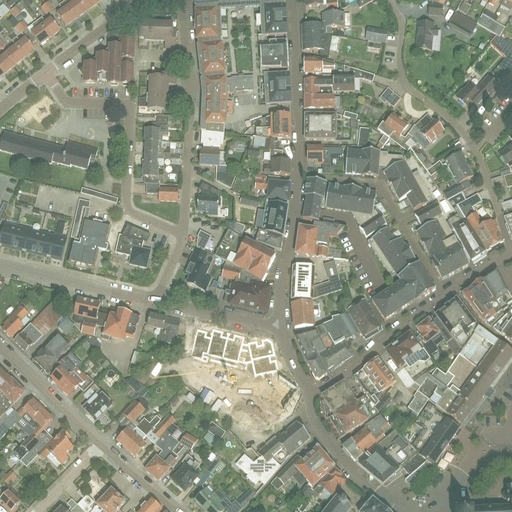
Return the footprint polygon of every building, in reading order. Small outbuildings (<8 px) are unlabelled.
[(67,0),(63,3),(76,20),(86,13),(87,12),(80,1),(78,0),(77,1),(72,5),(68,0),(67,0)] [(87,12),(98,5),(93,0),(78,0),(80,1),(87,12)] [(195,7),(195,11),(219,10),(219,8),(235,7),(234,0),(231,0),(220,1),(217,1),(217,6),(212,6),(195,7)] [(244,6),(244,0),(234,0),(235,7),(235,11),(236,12),(236,13),(237,13),(237,14),(238,14),(239,15),(240,15),(241,15),(242,15),(243,14),(244,13),(244,12),(245,11),(245,10),(244,6)] [(305,6),(305,9),(319,7),(320,11),(337,9),(336,0),(304,0),(305,2),(304,3),(304,5),(305,6)] [(359,0),(356,2),(360,9),(373,2),(372,0),(359,0)] [(453,0),(450,7),(455,10),(459,1),(461,1),(462,0),(453,0)] [(510,3),(504,0),(501,6),(506,9),(510,3)] [(511,0),(503,0),(504,0),(510,3),(506,9),(511,12),(511,9),(511,0)] [(54,10),(49,2),(41,8),(46,16),(54,10)] [(66,28),(76,20),(63,3),(59,6),(62,12),(57,16),(66,28)] [(472,7),(464,3),(459,12),(467,16),(472,7)] [(429,5),(428,16),(442,17),(443,6),(429,5)] [(3,6),(0,8),(0,16),(2,19),(10,12),(3,6)] [(261,23),(285,21),(284,6),(260,8),(261,23)] [(16,8),(10,13),(15,19),(21,14),(16,8)] [(196,26),(220,25),(219,10),(195,11),(196,26)] [(486,10),(483,15),(493,21),(495,16),(486,10)] [(448,26),(469,39),(476,25),(465,19),(455,13),(448,26)] [(322,29),(332,29),(344,28),(343,14),(337,14),(322,15),(322,25),(322,29)] [(487,31),(493,21),(483,15),(482,15),(476,25),(480,27),(487,31)] [(13,18),(9,22),(14,28),(18,24),(13,18)] [(51,19),(46,24),(42,19),(37,22),(50,39),(60,31),(51,19)] [(262,37),(286,36),(285,21),(261,23),(262,37)] [(505,28),(493,21),(487,31),(495,36),(499,39),(505,28)] [(50,39),(37,22),(32,26),(36,31),(31,35),(40,46),(50,39)] [(23,23),(19,26),(24,32),(28,29),(23,23)] [(150,40),(150,23),(139,23),(139,33),(139,40),(150,40)] [(161,40),(162,23),(150,23),(150,40),(161,40)] [(162,23),(161,40),(164,40),(164,50),(175,51),(176,30),(172,30),(173,24),(162,23)] [(418,24),(416,50),(430,51),(432,37),(436,38),(437,30),(432,30),(433,25),(418,24)] [(221,40),(220,25),(196,26),(197,41),(221,40)] [(322,29),(322,25),(302,26),(302,35),(329,34),(332,35),(332,29),(322,29)] [(20,35),(24,32),(19,26),(15,29),(20,35)] [(369,30),(367,41),(368,41),(381,43),(384,44),(386,33),(369,30)] [(432,37),(430,51),(439,52),(440,39),(441,31),(437,30),(436,38),(432,37)] [(329,34),(302,35),(302,52),(319,52),(319,57),(323,57),(328,58),(332,35),(329,34)] [(508,78),(511,72),(511,46),(499,39),(495,36),(489,44),(505,59),(498,68),(508,78)] [(25,39),(21,43),(16,39),(12,42),(16,47),(25,59),(35,51),(25,39)] [(123,39),(113,46),(108,46),(108,50),(101,55),(96,55),(95,59),(88,65),(84,65),(84,68),(81,70),(84,74),(84,84),(96,85),(96,82),(108,82),(108,85),(132,86),(133,67),(128,67),(128,60),(133,60),(134,45),(130,40),(123,39)] [(259,57),(287,55),(286,40),(285,40),(285,41),(260,42),(260,43),(262,43),(263,51),(259,51),(259,57)] [(368,41),(367,49),(380,51),(381,43),(368,41)] [(197,47),(199,62),(223,59),(222,44),(197,47)] [(16,67),(25,59),(16,47),(6,55),(16,67)] [(5,56),(0,60),(0,70),(4,76),(14,68),(16,67),(6,55),(5,56)] [(287,55),(259,57),(259,62),(264,62),(264,69),(261,69),(262,70),(288,69),(287,55)] [(322,60),(312,57),(304,57),(304,74),(322,74),(322,71),(334,71),(334,63),(322,60)] [(225,74),(223,59),(199,62),(201,77),(225,74)] [(304,81),(304,98),(332,98),(332,95),(332,89),(334,89),(334,93),(351,93),(354,93),(354,85),(354,81),(362,81),(372,84),(374,76),(344,66),(344,76),(334,76),(334,81),(304,81)] [(148,88),(165,89),(165,85),(175,85),(176,75),(155,74),(155,77),(149,77),(148,88)] [(265,91),(289,90),(288,75),(264,76),(265,91)] [(220,147),(223,147),(224,135),(205,133),(206,125),(224,126),(226,126),(226,115),(227,102),(227,95),(234,94),(234,93),(254,92),(253,77),(232,78),(232,80),(226,80),(225,78),(201,81),(203,96),(202,118),(201,133),(202,133),(201,145),(203,145),(220,147)] [(458,99),(457,100),(468,110),(472,105),(477,110),(498,88),(488,78),(478,89),(480,92),(478,95),(469,87),(464,93),(462,91),(456,97),(458,99)] [(165,100),(165,89),(148,88),(148,99),(165,100)] [(387,104),(395,96),(393,94),(394,94),(388,89),(379,100),(385,105),(386,103),(387,104)] [(290,105),(289,90),(265,91),(266,106),(290,105)] [(393,109),(401,100),(395,95),(395,96),(387,104),(393,109)] [(304,98),(304,109),(333,109),(332,98),(304,98)] [(148,108),(148,99),(139,99),(138,107),(148,108)] [(164,111),(165,100),(148,99),(148,108),(147,110),(161,111),(164,111)] [(345,112),(344,118),(350,120),(356,121),(357,116),(345,112)] [(333,113),(305,113),(305,140),(313,140),(335,141),(335,121),(341,121),(341,117),(335,115),(335,113),(333,113)] [(255,122),(263,120),(261,115),(248,120),(250,125),(255,122)] [(414,127),(408,135),(411,140),(419,133),(420,134),(434,122),(429,117),(427,115),(422,119),(414,127)] [(270,151),(274,151),(274,150),(276,139),(290,139),(290,116),(271,117),(263,120),(255,122),(255,128),(255,138),(254,149),(270,151)] [(378,131),(408,152),(410,149),(405,145),(411,140),(408,135),(405,139),(401,136),(404,132),(408,126),(400,120),(393,116),(385,126),(383,124),(378,131)] [(167,134),(168,126),(168,121),(175,121),(175,118),(168,117),(160,117),(157,117),(157,125),(152,125),(152,129),(152,131),(144,130),(144,142),(145,142),(161,143),(162,134),(167,134)] [(443,132),(441,130),(442,129),(439,126),(438,127),(434,122),(420,134),(419,133),(411,140),(405,145),(410,149),(411,150),(414,148),(416,146),(418,145),(425,152),(438,140),(437,138),(443,132)] [(206,125),(205,133),(224,135),(224,126),(206,125)] [(358,146),(367,147),(369,129),(360,128),(358,146)] [(97,152),(67,144),(65,150),(62,149),(60,149),(49,146),(47,145),(45,145),(33,141),(31,141),(29,140),(22,139),(16,137),(14,136),(12,136),(3,134),(0,146),(0,151),(51,166),(51,163),(69,168),(70,166),(87,171),(90,159),(95,160),(95,158),(96,156),(97,152)] [(145,149),(145,154),(157,155),(161,155),(163,155),(163,151),(161,151),(161,143),(145,142),(145,144),(144,145),(143,148),(145,149)] [(163,151),(163,155),(174,156),(180,156),(182,156),(182,150),(166,150),(166,143),(161,143),(161,151),(163,151)] [(511,144),(507,148),(508,149),(499,156),(506,166),(507,165),(508,168),(509,169),(511,166),(511,144)] [(200,152),(219,153),(220,147),(203,145),(203,148),(201,148),(200,152)] [(307,146),(307,162),(315,162),(315,165),(322,165),(322,174),(322,175),(334,175),(334,167),(331,167),(331,156),(340,156),(342,156),(342,146),(313,146),(307,146)] [(426,172),(433,167),(428,162),(428,160),(423,154),(417,153),(414,148),(411,150),(426,172)] [(248,149),(247,158),(259,159),(260,151),(248,149)] [(274,150),(274,151),(270,151),(269,161),(272,161),(272,169),(265,168),(264,174),(268,174),(271,174),(271,175),(289,176),(289,161),(282,161),(282,151),(274,150)] [(412,208),(414,212),(434,201),(418,173),(412,176),(402,158),(388,157),(388,154),(380,154),(380,153),(363,151),(363,152),(348,151),(346,175),(361,176),(361,177),(378,178),(379,170),(385,170),(386,173),(384,173),(388,180),(387,181),(395,196),(396,195),(400,202),(407,198),(412,208)] [(200,166),(216,167),(216,174),(230,175),(230,174),(230,167),(226,167),(219,167),(219,153),(200,152),(200,166)] [(144,165),(144,166),(156,167),(157,161),(163,162),(163,160),(163,155),(161,155),(157,155),(145,154),(144,160),(143,161),(143,164),(144,165)] [(451,175),(467,166),(461,155),(445,163),(445,164),(451,175)] [(426,172),(431,177),(444,168),(442,166),(440,162),(433,167),(426,172)] [(158,167),(156,167),(144,166),(143,166),(143,178),(144,178),(154,179),(154,181),(163,182),(163,174),(158,174),(158,167)] [(473,177),(467,166),(451,175),(454,180),(447,184),(449,188),(442,192),(447,202),(461,194),(463,193),(459,185),(467,181),(473,177)] [(511,174),(509,169),(508,168),(499,170),(501,177),(503,176),(511,174)] [(511,173),(511,174),(503,176),(507,189),(511,186),(511,173)] [(230,175),(216,174),(215,181),(231,189),(237,174),(230,174),(230,175)] [(279,184),(268,183),(268,181),(265,181),(256,180),(255,190),(268,191),(267,200),(288,203),(290,185),(279,184)] [(386,225),(384,222),(377,211),(374,211),(376,199),(376,194),(361,191),(361,190),(344,187),(344,189),(329,186),(328,189),(325,189),(326,183),(307,180),(305,197),(306,197),(303,220),(314,222),(319,223),(321,209),(351,213),(360,228),(359,229),(366,239),(386,225)] [(459,185),(463,193),(471,189),(467,181),(459,185)] [(202,193),(202,199),(204,199),(204,194),(205,192),(208,194),(210,188),(218,192),(218,194),(223,197),(223,194),(202,182),(198,191),(202,193)] [(146,195),(158,196),(158,202),(177,203),(178,190),(159,190),(160,185),(146,185),(146,195)] [(205,192),(204,194),(204,199),(202,199),(198,199),(197,213),(207,213),(207,216),(217,216),(218,208),(220,208),(221,200),(215,200),(216,198),(218,194),(218,192),(210,188),(208,194),(205,192)] [(82,189),(81,194),(117,205),(118,200),(112,198),(82,189)] [(448,221),(470,262),(471,263),(486,253),(467,224),(465,221),(457,207),(466,202),(461,194),(447,202),(449,206),(452,210),(457,217),(448,221)] [(257,208),(259,207),(261,200),(242,196),(239,205),(250,208),(257,209),(257,208)] [(477,196),(466,202),(457,207),(465,221),(475,215),(472,208),(481,202),(477,196)] [(76,217),(71,239),(75,239),(76,240),(83,208),(87,209),(89,210),(90,203),(79,200),(76,217)] [(511,200),(499,205),(502,214),(511,210),(511,200)] [(0,225),(8,207),(4,205),(2,209),(0,213),(0,225)] [(286,217),(287,209),(268,205),(267,213),(258,211),(257,219),(266,221),(285,223),(286,217)] [(442,215),(437,205),(416,217),(423,230),(417,233),(420,240),(419,240),(428,255),(429,255),(432,261),(434,261),(435,263),(432,265),(441,282),(470,266),(469,265),(442,215)] [(101,252),(105,253),(108,253),(109,253),(110,252),(111,251),(111,250),(110,249),(110,248),(108,248),(107,247),(105,247),(110,229),(102,227),(103,224),(98,223),(93,222),(92,225),(87,224),(88,221),(90,212),(91,210),(89,210),(87,209),(80,241),(76,240),(75,239),(69,264),(77,265),(76,269),(86,271),(86,268),(94,269),(98,252),(101,252)] [(511,210),(502,214),(509,235),(511,240),(511,210)] [(467,224),(486,253),(504,243),(495,228),(496,227),(493,221),(492,222),(490,220),(488,218),(486,218),(482,220),(481,221),(482,224),(483,226),(481,228),(477,222),(479,221),(475,215),(465,221),(467,224)] [(266,221),(257,219),(255,230),(264,233),(266,221)] [(264,233),(283,238),(284,228),(285,223),(266,221),(264,233)] [(65,224),(59,222),(56,234),(62,235),(65,224)] [(295,256),(326,260),(327,258),(332,259),(341,260),(342,252),(328,250),(328,246),(327,246),(329,235),(337,236),(346,227),(319,223),(314,222),(313,230),(299,228),(295,256)] [(234,223),(225,223),(225,230),(228,232),(234,235),(234,223)] [(234,235),(241,238),(245,227),(234,223),(234,235)] [(124,256),(131,258),(129,266),(146,270),(150,252),(141,251),(143,242),(146,242),(150,235),(127,224),(121,237),(120,236),(116,254),(124,256)] [(0,247),(12,250),(17,228),(4,225),(0,242),(0,247)] [(17,228),(12,250),(24,253),(29,231),(17,228)] [(264,233),(255,230),(253,236),(260,238),(258,245),(280,252),(283,238),(264,233)] [(395,243),(387,230),(368,243),(374,252),(387,271),(389,274),(392,279),(396,276),(401,283),(389,291),(380,297),(372,302),(385,322),(415,302),(416,303),(436,290),(406,246),(405,246),(401,240),(395,243)] [(41,234),(29,231),(24,253),(36,256),(41,234)] [(200,232),(197,238),(197,239),(198,239),(197,241),(197,248),(204,251),(206,248),(210,241),(211,238),(200,232)] [(228,232),(215,256),(226,262),(233,265),(241,270),(262,282),(264,278),(266,274),(269,268),(275,257),(241,238),(234,235),(228,232)] [(48,259),(54,237),(41,234),(36,256),(48,259)] [(61,262),(66,240),(54,237),(48,259),(61,262)] [(201,269),(207,256),(195,250),(188,268),(184,275),(190,277),(187,284),(205,292),(208,287),(210,280),(205,278),(208,272),(201,269)] [(201,269),(208,272),(213,258),(207,256),(201,269)] [(260,288),(262,282),(241,270),(233,265),(226,262),(222,279),(231,281),(227,296),(225,296),(224,303),(229,304),(229,306),(264,314),(270,290),(260,288)] [(333,264),(324,267),(328,279),(337,276),(333,264)] [(292,284),(313,285),(314,268),(293,267),(292,284)] [(481,281),(480,282),(487,292),(488,291),(502,313),(511,305),(511,302),(496,271),(481,281)] [(313,285),(292,284),(291,300),(311,301),(312,301),(342,291),(337,276),(328,279),(329,283),(313,289),(313,285)] [(491,328),(504,316),(502,313),(488,291),(487,292),(480,282),(462,295),(482,322),(491,328)] [(100,305),(77,300),(73,316),(74,317),(73,324),(79,326),(79,325),(83,326),(81,333),(88,335),(94,336),(96,327),(99,328),(104,316),(97,314),(100,305)] [(452,340),(462,353),(478,331),(471,321),(455,300),(444,308),(445,309),(435,317),(436,318),(440,324),(452,340)] [(349,315),(360,334),(363,339),(364,339),(365,341),(373,336),(372,333),(380,328),(379,326),(367,306),(364,301),(348,310),(349,315)] [(60,326),(67,319),(52,303),(41,315),(31,325),(43,337),(56,323),(60,326)] [(319,306),(311,307),(311,304),(292,306),(294,329),(299,329),(313,328),(312,318),(319,318),(319,312),(319,306)] [(337,306),(340,317),(349,315),(348,310),(346,304),(337,306)] [(511,342),(511,308),(510,311),(511,312),(505,317),(492,329),(508,341),(508,340),(511,342)] [(23,327),(19,324),(28,316),(21,309),(19,310),(5,325),(6,326),(2,331),(11,340),(23,327)] [(104,316),(99,328),(105,329),(102,336),(103,336),(102,340),(108,342),(109,339),(124,343),(125,338),(132,317),(130,316),(130,314),(126,313),(124,314),(118,312),(116,318),(114,317),(113,317),(109,316),(109,317),(104,316)] [(132,317),(125,338),(134,340),(141,318),(133,315),(132,317)] [(344,343),(360,334),(349,315),(340,317),(331,319),(332,322),(315,330),(316,333),(294,338),(306,363),(317,358),(344,343)] [(165,321),(166,320),(150,316),(147,328),(160,331),(158,343),(174,346),(176,337),(179,324),(165,321)] [(436,318),(430,322),(434,328),(440,324),(436,318)] [(67,319),(58,328),(64,335),(70,328),(71,329),(74,326),(73,324),(67,319)] [(423,343),(421,344),(427,357),(429,359),(439,351),(437,348),(444,342),(446,345),(452,340),(440,324),(434,328),(430,322),(428,320),(416,330),(421,336),(419,338),(423,343)] [(25,353),(33,345),(34,346),(43,337),(31,325),(14,343),(25,353)] [(460,356),(494,382),(511,358),(511,353),(480,329),(478,331),(462,353),(459,356),(460,356)] [(196,331),(189,358),(202,361),(203,355),(238,363),(245,364),(251,363),(255,377),(262,375),(263,379),(268,383),(259,395),(284,412),(298,393),(273,375),(273,376),(272,373),(278,371),(275,361),(274,356),(271,343),(266,340),(261,341),(256,342),(247,344),(247,345),(245,346),(242,345),(244,338),(234,336),(228,335),(222,333),(212,331),(211,335),(206,333),(196,331)] [(427,357),(421,344),(418,345),(410,334),(402,340),(386,352),(401,373),(397,376),(406,389),(410,389),(411,389),(415,385),(428,376),(427,376),(435,369),(431,363),(429,359),(427,357)] [(57,335),(53,340),(32,361),(48,376),(50,375),(59,366),(55,362),(70,347),(61,338),(57,335)] [(101,346),(93,338),(94,336),(88,335),(86,340),(96,350),(101,346)] [(176,337),(174,346),(182,348),(184,339),(176,337)] [(352,357),(352,356),(344,343),(317,358),(325,373),(327,372),(328,374),(352,357)] [(60,388),(77,371),(83,365),(71,353),(59,366),(50,375),(52,378),(51,379),(52,381),(51,382),(55,385),(56,384),(60,388)] [(169,385),(172,379),(171,379),(158,369),(148,384),(143,380),(156,362),(166,369),(169,366),(152,355),(135,380),(144,387),(149,390),(150,391),(159,378),(169,385)] [(437,370),(431,378),(446,389),(473,410),(494,382),(460,356),(459,356),(445,376),(437,370)] [(325,373),(317,358),(306,363),(315,380),(319,381),(326,376),(325,373)] [(367,395),(366,397),(375,409),(386,395),(391,390),(389,388),(395,383),(377,359),(354,377),(367,395)] [(87,377),(85,379),(77,371),(60,388),(64,392),(63,393),(67,397),(68,396),(69,397),(77,388),(83,394),(93,384),(87,377)] [(0,392),(1,393),(12,382),(3,373),(0,376),(0,392)] [(446,389),(431,378),(428,376),(415,385),(411,389),(417,393),(414,398),(415,399),(408,409),(419,416),(429,402),(462,426),(473,410),(446,389)] [(132,379),(124,381),(139,394),(145,387),(135,381),(132,379)] [(5,415),(14,406),(25,395),(12,382),(1,393),(0,394),(0,427),(1,426),(9,418),(9,417),(9,418),(5,415)] [(89,403),(83,409),(85,411),(89,415),(88,416),(95,423),(114,404),(95,385),(83,397),(89,403)] [(366,397),(374,409),(372,410),(364,398),(355,403),(344,385),(322,398),(334,417),(329,420),(341,439),(378,415),(374,409),(375,409),(366,397)] [(135,402),(140,397),(142,398),(149,391),(145,387),(139,394),(138,395),(133,400),(135,402)] [(186,398),(193,403),(196,400),(189,394),(186,398)] [(378,415),(379,416),(390,404),(389,403),(391,400),(386,395),(375,409),(374,409),(378,415)] [(135,402),(145,411),(150,406),(142,398),(140,397),(135,402)] [(180,402),(180,400),(178,398),(176,399),(172,404),(172,406),(174,407),(176,407),(180,402)] [(42,412),(41,411),(43,410),(39,406),(37,407),(32,402),(28,407),(27,405),(17,415),(28,426),(42,412)] [(135,402),(126,413),(123,416),(132,425),(136,420),(145,411),(135,402)] [(411,448),(420,436),(443,453),(448,446),(460,430),(436,413),(435,411),(429,407),(427,407),(414,426),(413,425),(404,438),(411,448)] [(28,454),(39,444),(35,440),(48,427),(47,425),(51,421),(42,412),(28,426),(36,433),(22,447),(15,454),(22,461),(28,454)] [(260,427),(278,421),(275,413),(257,418),(260,427)] [(389,428),(379,416),(378,415),(364,426),(366,429),(343,449),(350,458),(351,457),(356,463),(384,439),(381,435),(389,428)] [(132,425),(123,416),(116,423),(126,432),(127,430),(132,434),(140,424),(136,420),(132,425)] [(169,416),(158,427),(155,430),(152,434),(159,440),(166,433),(173,425),(176,422),(169,416)] [(156,417),(149,424),(125,451),(134,459),(146,446),(142,443),(146,438),(154,446),(159,441),(159,440),(152,434),(155,430),(154,428),(161,421),(156,417)] [(1,440),(16,424),(9,418),(0,427),(0,439),(0,440),(1,440)] [(125,451),(149,424),(144,420),(140,424),(132,434),(127,430),(126,432),(116,443),(125,451)] [(226,433),(212,423),(206,431),(220,441),(226,433)] [(268,464),(272,460),(281,453),(287,460),(310,440),(297,424),(280,437),(279,435),(258,453),(262,458),(268,464)] [(156,458),(144,471),(152,479),(157,473),(157,472),(164,465),(162,464),(168,457),(169,457),(173,454),(180,444),(171,437),(179,429),(173,425),(166,433),(159,440),(159,441),(154,446),(162,452),(157,459),(156,458)] [(402,469),(410,461),(403,453),(409,447),(395,432),(357,465),(382,485),(383,486),(384,484),(386,486),(401,475),(399,473),(403,470),(402,469)] [(22,461),(20,462),(27,469),(38,458),(42,462),(49,455),(61,467),(68,460),(65,457),(73,449),(67,443),(70,440),(63,433),(54,442),(53,441),(44,449),(39,444),(28,454),(22,461)] [(215,439),(208,433),(203,439),(210,445),(215,439)] [(194,448),(199,441),(187,435),(180,444),(184,448),(191,452),(194,448)] [(438,461),(443,453),(420,436),(411,448),(417,456),(410,461),(402,469),(403,470),(410,477),(426,462),(434,467),(438,461)] [(199,441),(194,448),(199,452),(204,446),(199,441)] [(173,454),(176,457),(184,448),(180,444),(173,454)] [(298,473),(312,488),(334,469),(317,449),(302,463),(297,458),(277,479),(283,486),(298,473)] [(198,478),(200,480),(215,461),(218,458),(209,451),(204,457),(206,459),(202,463),(204,465),(202,468),(204,470),(198,477),(198,478)] [(158,483),(158,482),(169,470),(169,469),(178,459),(176,457),(173,454),(169,457),(168,457),(162,464),(164,465),(157,472),(157,473),(152,479),(158,483)] [(279,466),(272,460),(268,464),(262,458),(260,459),(254,464),(244,455),(235,466),(249,478),(247,479),(256,486),(260,481),(265,486),(280,468),(278,467),(279,466)] [(181,464),(185,467),(172,482),(183,491),(185,493),(198,478),(198,477),(194,474),(200,467),(188,456),(181,464)] [(218,458),(215,461),(220,466),(216,471),(220,474),(226,466),(218,458)] [(216,471),(220,466),(215,461),(200,480),(194,487),(199,491),(202,488),(216,471)] [(318,497),(324,490),(332,497),(346,483),(341,477),(334,470),(313,492),(318,497)] [(10,472),(2,481),(8,487),(16,478),(10,472)] [(299,498),(305,502),(306,502),(313,492),(306,487),(304,490),(299,498)] [(511,511),(511,488),(506,488),(507,492),(506,493),(505,493),(504,493),(504,494),(503,494),(503,495),(502,496),(502,497),(502,498),(502,499),(503,500),(504,501),(505,501),(506,502),(507,502),(507,508),(495,509),(494,506),(493,506),(493,509),(486,509),(473,510),(470,507),(469,508),(471,511),(455,511),(454,511),(511,511)] [(204,511),(222,495),(218,491),(211,498),(204,490),(199,495),(200,496),(195,501),(204,511)] [(101,511),(118,511),(120,511),(119,510),(125,504),(111,491),(96,507),(101,511)] [(226,499),(222,495),(204,511),(240,511),(243,510),(256,496),(251,491),(237,504),(235,502),(229,508),(223,502),(226,499)] [(17,508),(17,507),(19,504),(8,493),(5,497),(0,493),(0,492),(0,503),(1,502),(3,504),(1,506),(7,511),(14,511),(17,509),(17,508)] [(84,500),(78,507),(80,509),(82,511),(91,511),(92,511),(89,509),(94,504),(87,497),(84,500)] [(337,498),(325,511),(349,511),(352,509),(345,503),(337,498)] [(161,511),(162,511),(150,499),(150,500),(137,511),(161,511)] [(384,511),(373,501),(363,511),(384,511)] [(306,502),(305,502),(300,509),(298,511),(299,511),(304,511),(310,505),(306,502)]
